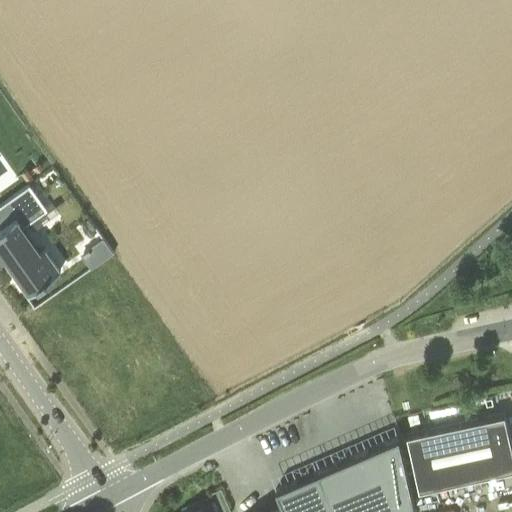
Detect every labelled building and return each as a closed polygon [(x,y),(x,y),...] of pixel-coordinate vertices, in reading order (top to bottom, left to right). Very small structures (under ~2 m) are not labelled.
[(0,223),(1,226),(0,226),(0,259),(0,260),(5,257),(29,291),(60,269),(45,247),(35,254),(21,234),(25,231),(22,226),(47,209),(29,183),(0,203),(0,223)] [(407,434),(419,488),(511,467),(511,445),(505,412),(407,434)] [(400,511),(415,505),(399,434),(320,469),(276,488),(281,501),(286,511),(400,511)] [(211,511),(206,499),(201,501),(183,509),(183,511),(211,511)] [(256,511),(286,511),(281,501),(256,511)]
